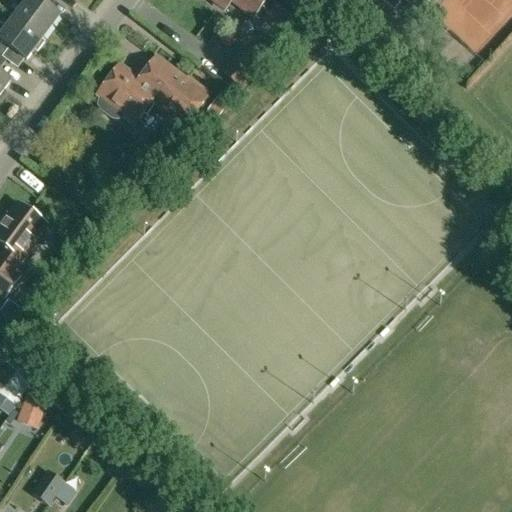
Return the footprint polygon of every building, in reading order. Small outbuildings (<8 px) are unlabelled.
[(46,0),(22,0),(26,3),(15,17),(43,39),(60,16),(43,4),(46,0)] [(266,0),(204,0),(223,14),(231,4),(252,19),(266,0)] [(326,11),(326,10),(337,0),(310,0),(306,4),(317,16),(325,9),(326,11)] [(377,0),(394,12),(401,2),(418,14),(424,18),(432,7),(426,3),(428,0),(377,0)] [(45,42),(42,40),(43,39),(15,17),(6,30),(0,25),(0,56),(3,59),(10,49),(26,61),(34,50),(38,52),(45,42)] [(241,92),(265,68),(247,50),(222,74),(241,92)] [(0,96),(11,82),(0,73),(0,62),(3,59),(0,56),(0,96)] [(98,95),(101,97),(98,101),(97,106),(100,112),(111,120),(116,121),(121,118),(133,127),(151,104),(184,129),(210,95),(187,78),(184,82),(174,74),(175,74),(156,59),(138,83),(119,68),(98,95)] [(219,95),(205,113),(216,122),(230,104),(219,95)] [(0,226),(0,245),(6,250),(0,257),(0,293),(6,298),(20,280),(10,273),(29,247),(27,246),(44,224),(19,205),(2,227),(0,226)] [(0,333),(4,336),(23,311),(7,300),(0,309),(0,333)] [(0,334),(0,361),(3,364),(8,358),(16,346),(4,337),(0,334)] [(0,389),(1,390),(0,390),(0,410),(7,416),(33,381),(18,370),(16,373),(7,366),(0,376),(0,389)] [(28,393),(21,413),(41,420),(49,400),(28,393)] [(48,474),(33,497),(48,508),(64,485),(48,474)] [(148,511),(171,511),(176,507),(158,489),(142,505),(148,511)]
